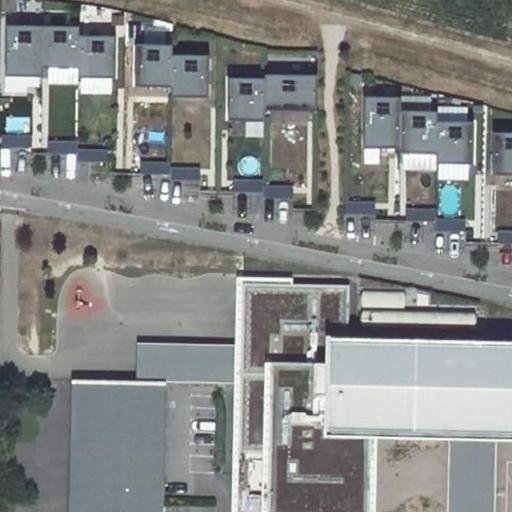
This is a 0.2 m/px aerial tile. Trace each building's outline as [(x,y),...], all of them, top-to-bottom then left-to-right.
[(4,78),(41,78),(41,69),(41,28),(4,27),(4,78)] [(41,28),(41,69),(77,70),(78,37),(78,28),(41,28)] [(114,38),(78,37),(77,70),(77,79),(114,79),(114,38)] [(133,88),(170,88),(170,56),(171,46),(134,45),(133,88)] [(170,98),(207,99),(208,56),(170,56),(170,88),(170,98)] [(263,111),(315,112),(316,76),(264,75),(264,79),(263,111)] [(226,121),(263,122),(263,111),(264,79),(227,79),(226,121)] [(362,149),(399,149),(399,111),(400,98),(362,97),(362,149)] [(399,154),(435,154),(436,122),(436,112),(399,111),(399,149),(399,154)] [(435,154),(435,164),(472,165),(473,123),(436,122),(435,154)] [(491,175),(511,175),(511,133),(492,133),(491,175)] [(30,137),(1,137),(1,148),(30,148),(30,137)] [(76,143),(47,143),(46,154),(76,154),(76,151),(76,143)] [(105,151),(76,151),(76,154),(76,162),(105,162),(105,151)] [(139,175),(169,175),(169,169),(169,164),(139,163),(139,175)] [(169,180),(198,181),(198,170),(169,169),(169,175),(169,180)] [(262,187),(262,181),(233,181),(232,192),(262,193),(262,187)] [(291,188),(262,187),(262,193),(262,198),(291,199),(291,188)] [(344,214),(373,214),(373,203),(344,203),(344,214)] [(434,210),(405,209),(405,220),(434,221),(434,220),(434,210)] [(434,221),(434,231),(463,232),(463,220),(434,220),(434,221)] [(511,232),(498,232),(497,243),(511,243),(511,232)] [(511,434),(511,341),(348,340),(349,287),(239,283),(238,375),(249,375),(249,384),(238,384),(235,511),(281,511),(282,489),(295,489),(295,497),(323,498),(323,490),(354,490),(355,431),(511,434)] [(69,511),(163,511),(167,378),(73,376),(69,511)]
